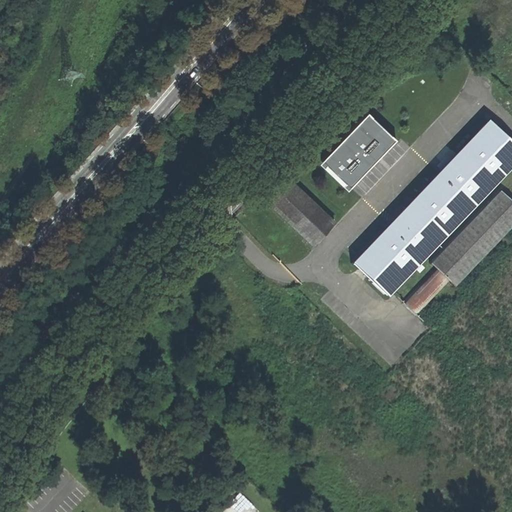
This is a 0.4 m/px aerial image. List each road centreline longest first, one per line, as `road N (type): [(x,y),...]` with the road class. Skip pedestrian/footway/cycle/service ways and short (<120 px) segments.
road 1 (unclassified): [(404,0),(82,336),(0,465)]
road 2 (secondary): [(250,0),(0,285)]
